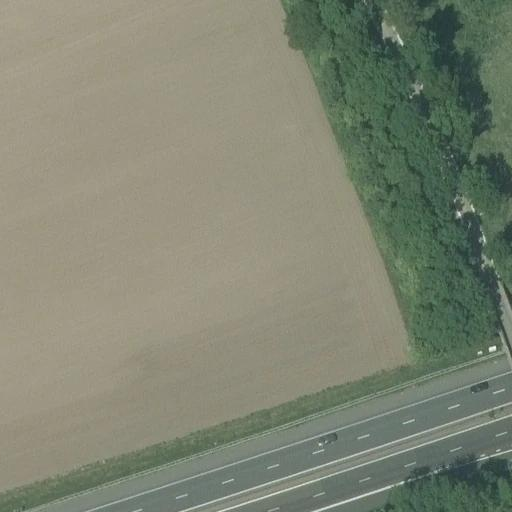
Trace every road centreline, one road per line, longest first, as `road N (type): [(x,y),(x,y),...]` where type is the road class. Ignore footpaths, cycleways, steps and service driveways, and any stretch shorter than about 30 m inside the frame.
road 1 (motorway): [(511,389),(140,511)]
road 2 (unclassified): [(511,347),(435,116),(379,0)]
road 3 (motorway): [(269,511),(511,431)]
